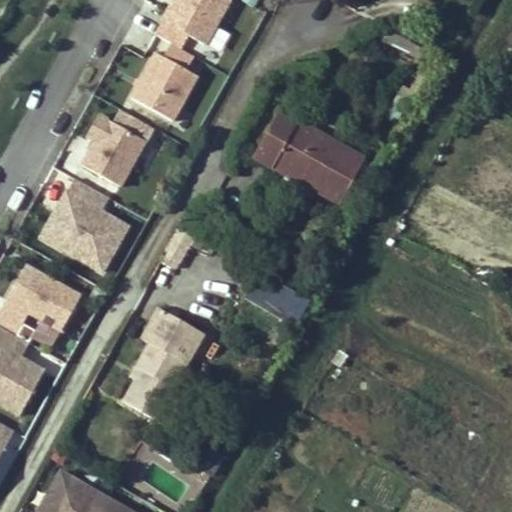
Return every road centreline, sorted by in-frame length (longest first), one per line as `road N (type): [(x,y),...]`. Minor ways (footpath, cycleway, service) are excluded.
road 1 (residential): [(8,511),(183,200)]
road 2 (residential): [(0,201),(110,0)]
